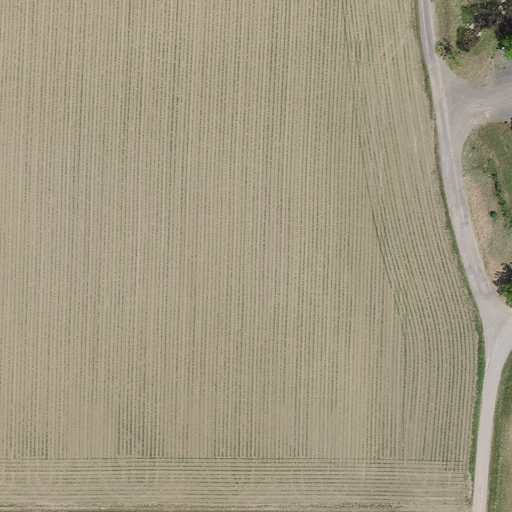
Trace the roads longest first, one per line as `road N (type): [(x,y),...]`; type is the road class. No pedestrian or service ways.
road 1 (track): [(432,0),(445,214),(459,282),(508,338)]
road 2 (unclassified): [(479,511),(494,357),(511,335)]
